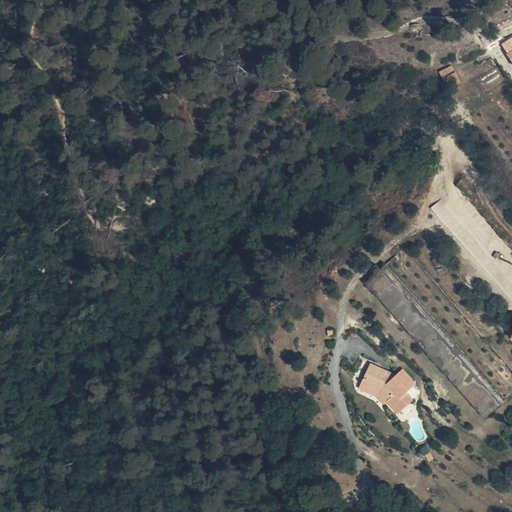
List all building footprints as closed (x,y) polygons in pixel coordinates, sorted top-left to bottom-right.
[(453,64),(440,70),(448,87),(461,80),(453,64)] [(432,204),(489,276),(504,265),(498,258),(510,249),(469,198),(477,193),(465,178),(432,204)] [(407,276),(412,255),(406,247),(383,269),(394,281),(407,276)] [(511,366),(412,255),(407,276),(407,288),(407,296),(504,402),(511,395),(511,366)] [(394,281),(383,269),(367,283),(372,289),(394,281)] [(394,281),(407,296),(407,288),(407,276),(394,281)] [(407,296),(394,281),(372,289),(423,345),(486,417),(500,406),(456,363),(436,337),(428,327),(419,324),(414,318),(410,310),(407,296)] [(500,406),(504,402),(407,296),(410,310),(414,318),(419,324),(428,327),(436,337),(456,363),(500,406)] [(389,366),(373,359),(364,378),(380,394),(385,391),(390,398),(402,412),(417,401),(413,395),(410,390),(418,383),(405,368),(399,372),(395,377),(387,373),(389,366)] [(399,372),(389,366),(387,373),(395,377),(399,372)] [(380,394),(364,378),(358,389),(385,402),(390,398),(385,391),(380,394)] [(413,395),(416,392),(422,388),(418,383),(410,390),(413,395)]
